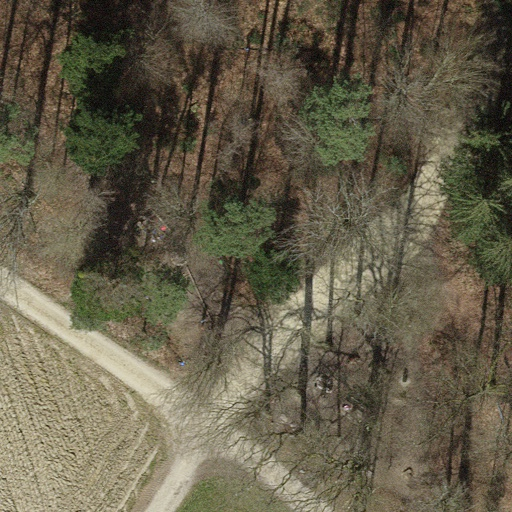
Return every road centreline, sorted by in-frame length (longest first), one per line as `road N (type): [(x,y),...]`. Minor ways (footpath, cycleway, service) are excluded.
road 1 (track): [(491,0),(482,84),(262,371)]
road 2 (track): [(222,426),(0,281)]
road 3 (track): [(320,511),(222,426)]
